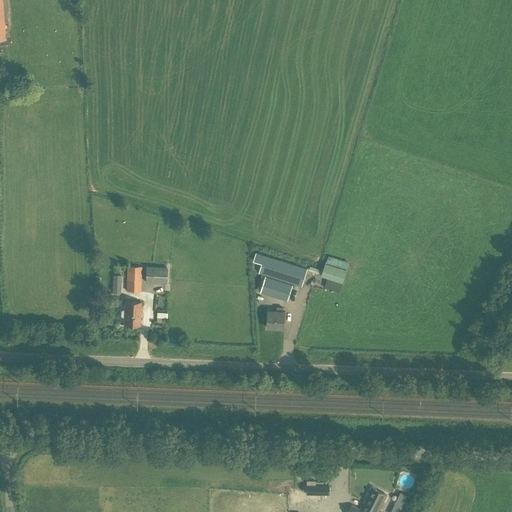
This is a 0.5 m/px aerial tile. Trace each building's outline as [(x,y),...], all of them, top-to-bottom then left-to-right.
[(259,273),(294,284),(293,287),(299,289),(300,286),(302,286),(308,268),(256,252),(253,260),(262,263),(259,273)] [(322,273),(343,280),(347,270),(326,263),(323,270),(322,273)] [(126,291),(140,291),(141,266),(127,266),(126,291)] [(167,267),(146,266),(145,281),(166,283),(167,267)] [(322,273),(323,270),(310,266),(309,270),(322,274),(322,273)] [(257,290),(288,300),(293,284),(266,275),(262,275),(257,290)] [(124,325),(141,325),(141,301),(125,301),(124,325)] [(285,328),(286,310),(283,310),(283,307),(276,306),(276,310),(268,310),(267,327),(285,328)] [(371,487),(361,508),(369,511),(378,511),(387,495),(371,487)] [(395,502),(390,511),(399,511),(403,506),(395,502)]
